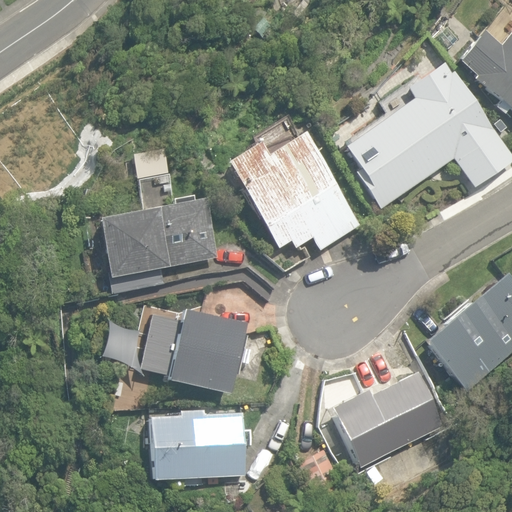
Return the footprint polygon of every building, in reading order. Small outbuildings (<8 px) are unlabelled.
[(314,3),(309,0),(300,0),(290,14),(301,22),(314,3)] [(271,24),(258,15),(248,28),(261,38),(271,24)] [(511,120),(511,25),(496,45),(479,31),(454,63),(471,76),(468,80),(495,102),(492,107),(511,120)] [(443,52),(456,40),(444,27),(431,39),(443,52)] [(361,184),(374,203),(384,196),(387,201),(449,159),(457,171),(498,143),(449,72),(443,76),(437,68),(414,83),(420,92),(400,105),(340,147),(364,182),(361,184)] [(498,147),(511,167),(511,166),(511,134),(511,133),(500,140),(503,144),(498,147)] [(308,238),(315,250),(355,225),(298,134),(261,157),(252,143),(220,163),(274,249),(286,241),(291,249),(308,238)] [(168,200),(163,172),(133,177),(139,211),(92,219),(106,293),(160,283),(157,269),(214,259),(203,198),(189,201),(188,197),(168,200)] [(75,208),(97,212),(101,193),(79,188),(75,208)] [(418,341),(460,392),(511,348),(511,290),(504,281),(498,274),(490,281),(418,341)] [(135,375),(224,394),(239,325),(178,312),(176,321),(163,318),(148,315),(135,375)] [(254,336),(258,350),(272,345),(268,332),(254,336)] [(325,408),(355,469),(437,427),(410,372),(364,395),(361,390),(325,408)] [(492,417),(501,426),(509,418),(501,409),(492,417)] [(146,418),(149,480),(241,476),(238,413),(200,415),(200,411),(176,412),(177,416),(146,418)] [(294,464),(313,499),(339,485),(320,450),(294,464)]
